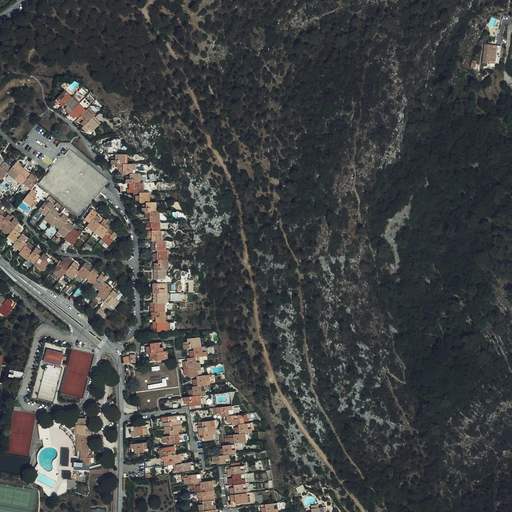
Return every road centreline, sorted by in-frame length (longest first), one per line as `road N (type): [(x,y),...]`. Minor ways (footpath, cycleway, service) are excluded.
road 1 (track): [(362,511),(275,385),(235,187),(148,20),(152,0)]
road 2 (residential): [(118,511),(116,356),(0,259)]
